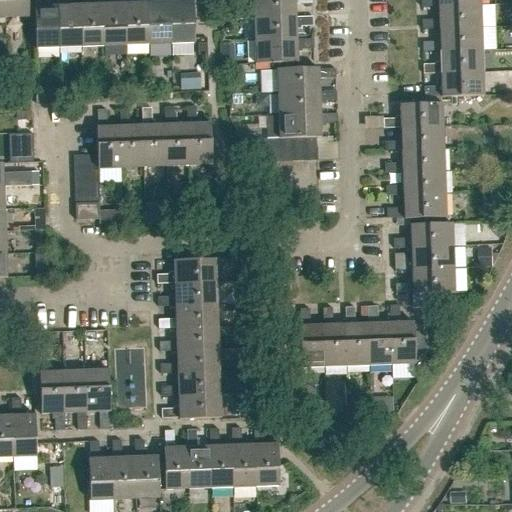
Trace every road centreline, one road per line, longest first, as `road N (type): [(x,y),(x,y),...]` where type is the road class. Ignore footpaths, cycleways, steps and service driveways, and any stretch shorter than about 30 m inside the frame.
road 1 (residential): [(357,0),(349,98),(353,221),(334,239),(150,243),(74,296),(0,298)]
road 2 (tertiary): [(497,335),(443,402),(323,511)]
road 3 (tertiary): [(392,511),(445,436),(497,335)]
